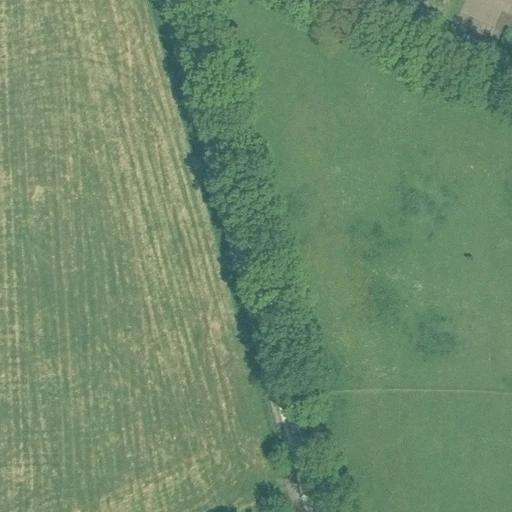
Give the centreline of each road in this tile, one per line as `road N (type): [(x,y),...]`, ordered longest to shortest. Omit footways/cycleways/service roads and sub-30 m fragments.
road 1 (unclassified): [(311,511),(175,0)]
road 2 (track): [(333,0),(511,85)]
